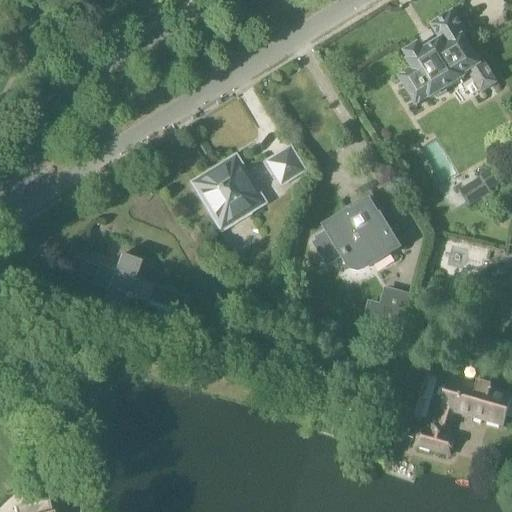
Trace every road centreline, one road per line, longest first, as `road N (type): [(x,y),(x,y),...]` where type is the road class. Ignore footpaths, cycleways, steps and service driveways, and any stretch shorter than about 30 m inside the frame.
road 1 (residential): [(7,209),(359,0)]
road 2 (residential): [(207,0),(42,107),(8,175),(7,209)]
